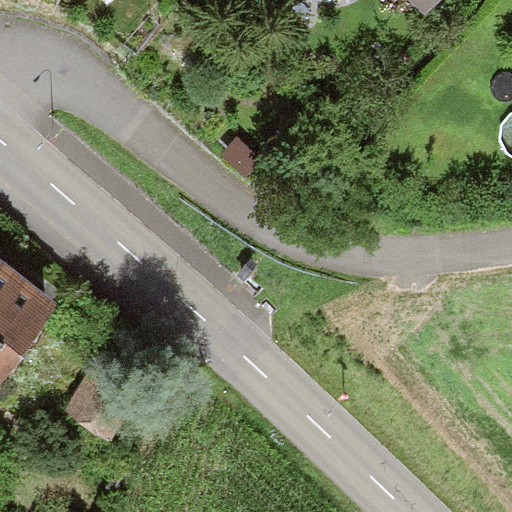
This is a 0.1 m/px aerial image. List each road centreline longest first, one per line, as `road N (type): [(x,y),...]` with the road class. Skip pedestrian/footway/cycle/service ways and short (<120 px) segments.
road 1 (residential): [(0,59),(74,78),(279,233),(378,260),(511,244)]
road 2 (tertiary): [(401,511),(0,142)]
